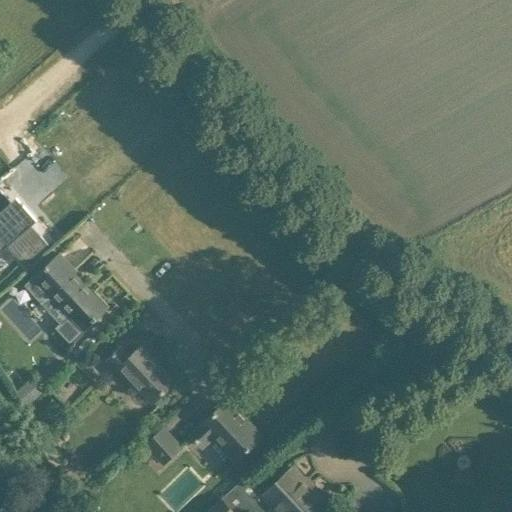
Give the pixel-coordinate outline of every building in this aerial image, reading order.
[(0,189),(0,251),(7,246),(24,265),(48,244),(31,224),(37,219),(17,196),(11,201),(0,189)] [(67,316),(56,327),(70,342),(106,308),(73,273),(76,270),(60,253),(24,285),(42,303),(49,297),(67,316)] [(153,401),(160,395),(174,381),(141,345),(129,356),(120,346),(107,358),(138,391),(141,388),(153,401)] [(227,399),(203,421),(204,422),(190,436),(201,447),(215,434),(238,458),(261,436),(227,399)] [(166,427),(149,443),(165,460),(182,444),(166,427)] [(330,511),(331,511),(291,468),(260,497),(274,511),(330,511)] [(236,511),(223,497),(205,511),(236,511)]
